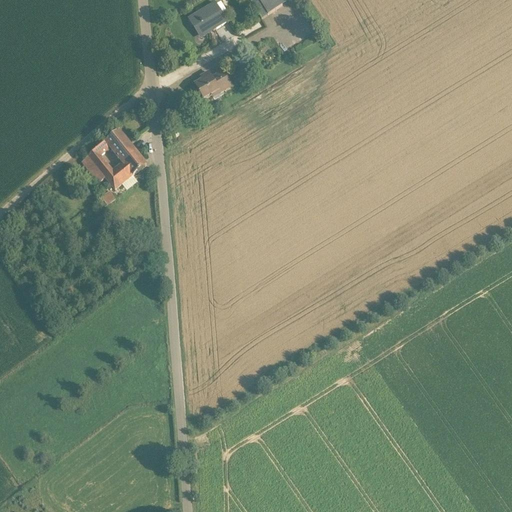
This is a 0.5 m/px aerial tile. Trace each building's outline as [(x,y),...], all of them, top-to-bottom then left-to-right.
[(248,0),(261,20),(292,0),(248,0)] [(213,32),(223,26),(228,23),(216,4),(189,20),(198,35),(210,28),(213,32)] [(231,85),(224,71),(212,78),(209,74),(203,78),(204,80),(195,86),(204,101),(231,85)] [(125,181),(127,179),(118,169),(123,165),(137,155),(120,134),(82,164),(99,185),(105,180),(115,192),(126,183),(125,181)] [(125,181),(126,183),(146,167),(137,155),(123,165),(118,169),(127,179),(125,181)] [(103,210),(116,201),(111,193),(98,201),(103,210)]
